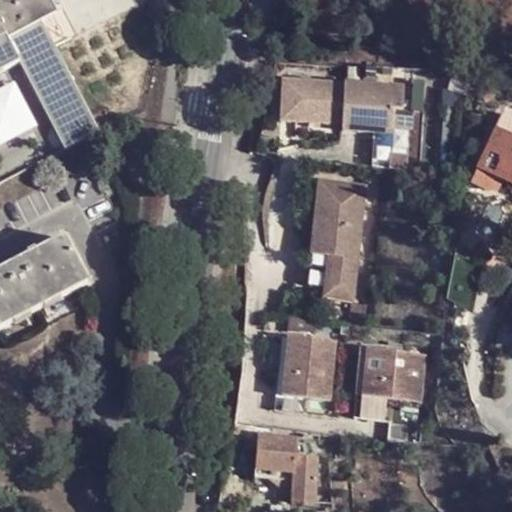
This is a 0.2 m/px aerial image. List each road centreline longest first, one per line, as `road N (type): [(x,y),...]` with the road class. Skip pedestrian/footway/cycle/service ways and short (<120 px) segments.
road 1 (residential): [(202,159),(250,172),(248,412),(269,424),(374,434)]
road 2 (secondary): [(202,159),(163,511)]
road 3 (secondary): [(230,15),(202,159)]
